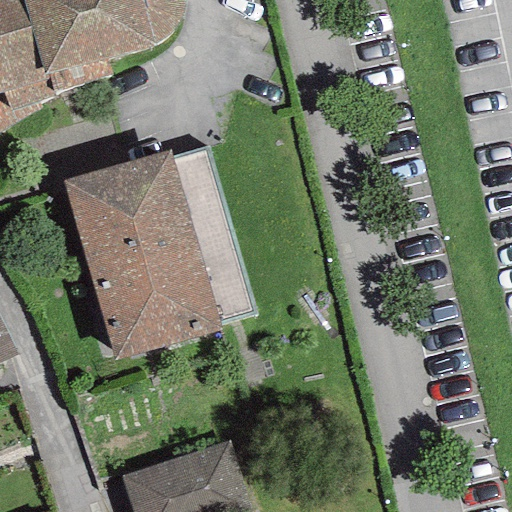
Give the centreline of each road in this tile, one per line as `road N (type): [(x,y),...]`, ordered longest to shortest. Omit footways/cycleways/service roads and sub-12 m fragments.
road 1 (residential): [(292,0),(420,511)]
road 2 (residential): [(80,511),(36,377),(0,299)]
